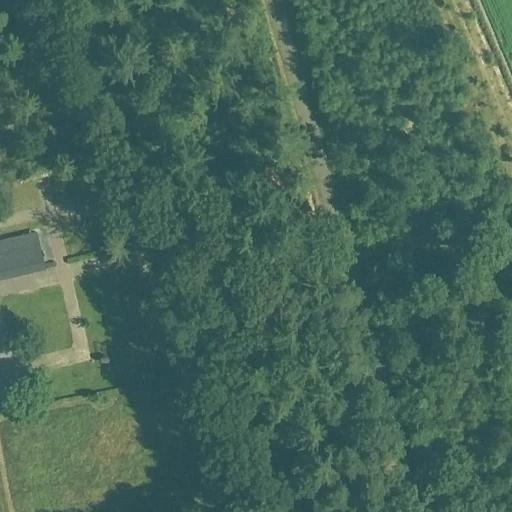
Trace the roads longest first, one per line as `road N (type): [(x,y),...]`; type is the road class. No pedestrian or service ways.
road 1 (unclassified): [(422,511),(272,0)]
road 2 (track): [(511,243),(302,252),(162,245)]
road 3 (track): [(162,245),(138,211),(61,0)]
